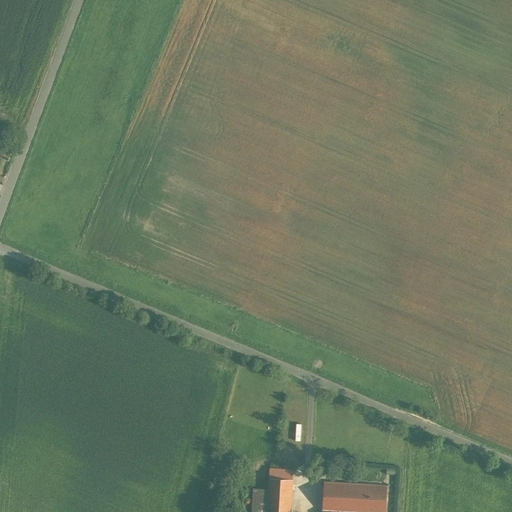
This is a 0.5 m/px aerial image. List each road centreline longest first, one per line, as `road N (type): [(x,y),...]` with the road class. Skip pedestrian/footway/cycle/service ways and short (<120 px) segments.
road 1 (unclassified): [(511,456),(0,249)]
road 2 (unclassified): [(0,215),(80,0)]
